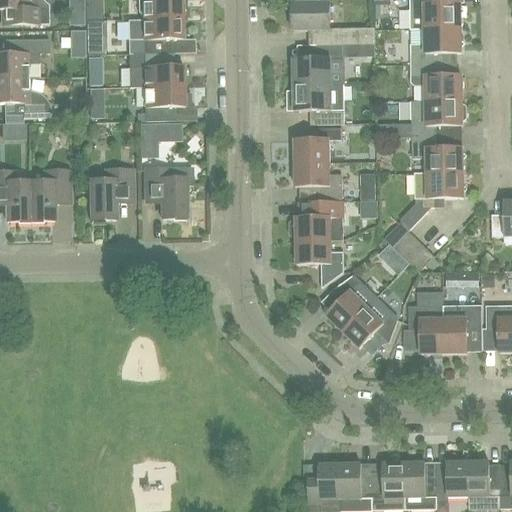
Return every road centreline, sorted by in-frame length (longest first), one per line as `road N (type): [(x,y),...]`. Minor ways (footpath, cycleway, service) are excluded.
road 1 (residential): [(511,411),(349,412),(322,396),(243,313),(236,260)]
road 2 (residential): [(236,260),(235,0)]
road 3 (residential): [(236,260),(0,263)]
